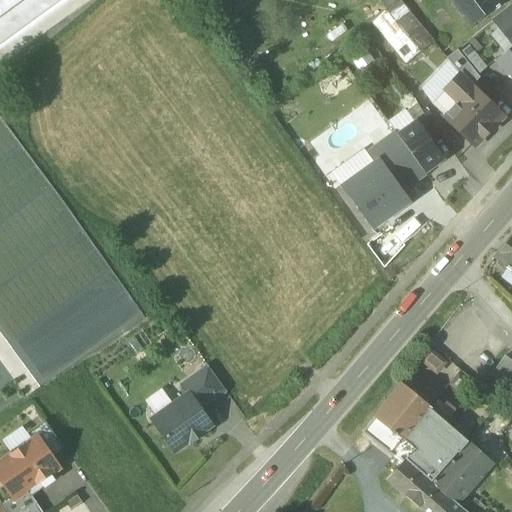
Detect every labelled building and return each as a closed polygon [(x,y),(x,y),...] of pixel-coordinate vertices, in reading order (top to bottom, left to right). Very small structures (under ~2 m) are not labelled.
[(0,0),(0,44),(60,0),(0,0)] [(372,22),(406,63),(433,43),(398,0),(379,0),(387,9),(372,22)] [(449,0),(471,27),(505,0),(449,0)] [(499,29),(511,44),(511,6),(492,21),(499,29)] [(511,47),(511,44),(499,29),(490,36),(504,53),(511,47)] [(467,43),(457,50),(478,77),(488,69),(467,43)] [(374,61),(363,46),(348,56),(358,72),(374,61)] [(511,47),(504,53),(494,61),(511,77),(511,47)] [(448,61),(460,75),(471,87),(480,78),(457,50),(446,59),(448,61)] [(460,75),(448,61),(421,89),(432,104),(460,75)] [(471,87),(460,75),(432,104),(445,117),(444,118),(474,147),(503,117),(471,87)] [(416,124),(428,140),(438,134),(417,105),(406,112),(415,124),(416,124)] [(415,124),(406,112),(405,110),(387,122),(394,132),(398,137),(415,124)] [(398,137),(424,173),(442,159),(428,140),(416,124),(415,124),(398,137)] [(424,173),(398,137),(394,132),(366,152),(374,163),(341,186),(373,231),(411,204),(403,193),(426,176),(424,173)] [(374,163),(366,152),(364,149),(330,172),(341,186),(374,163)] [(384,269),(405,247),(391,228),(367,245),(384,269)] [(507,270),(511,274),(511,235),(493,259),(507,270)] [(511,286),(511,274),(507,270),(501,278),(511,286)] [(429,349),(419,362),(437,377),(448,364),(429,349)] [(490,375),(500,383),(511,366),(511,361),(505,356),(490,375)] [(511,386),(511,366),(500,383),(509,390),(511,386)] [(188,395),(199,409),(225,391),(208,368),(181,387),(187,396),(188,395)] [(459,375),(449,387),(461,397),(471,385),(459,375)] [(468,443),(445,423),(431,409),(400,385),(363,433),(402,464),(406,460),(433,483),(468,443)] [(145,401),(156,418),(173,406),(161,389),(145,401)] [(152,420),(175,451),(189,441),(190,443),(203,433),(202,432),(210,426),(199,409),(188,395),(187,396),(173,406),(156,418),(152,420)] [(438,401),(431,409),(445,423),(455,410),(446,403),(444,405),(438,401)] [(37,437),(52,459),(65,451),(45,421),(26,434),(32,441),(37,437)] [(511,424),(502,432),(511,443),(511,424)] [(2,440),(12,455),(32,441),(26,434),(21,427),(2,440)] [(0,479),(13,498),(14,500),(26,492),(29,496),(30,495),(37,490),(34,486),(59,469),(52,459),(37,437),(32,441),(12,455),(0,462),(0,479)] [(492,464),(468,443),(433,483),(452,499),(457,504),(492,464)] [(387,481),(423,511),(440,511),(452,499),(433,483),(406,460),(402,464),(387,481)] [(6,511),(29,511),(38,506),(30,495),(29,496),(26,492),(14,500),(13,498),(2,505),(6,511)] [(466,511),(457,504),(452,499),(440,511),(466,511)]
